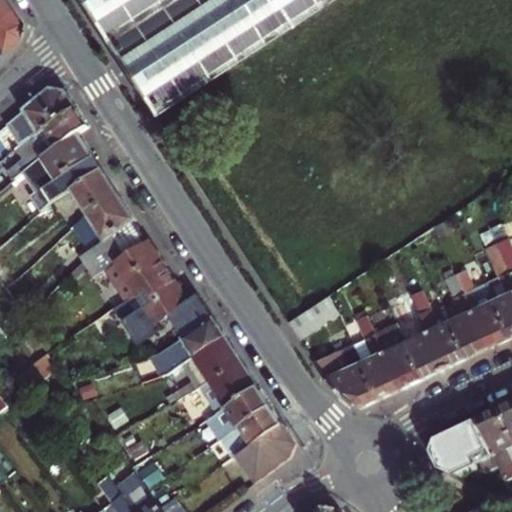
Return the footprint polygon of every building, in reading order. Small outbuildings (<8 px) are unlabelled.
[(11,0),(0,0),(0,15),(15,5),(11,0)] [(82,0),(155,112),(330,0),(82,0)] [(20,12),(15,5),(0,15),(0,52),(22,35),(23,27),(25,19),(20,12)] [(28,138),(79,105),(73,97),(69,90),(51,88),(12,120),(28,138)] [(59,145),(83,131),(91,125),(85,116),(79,105),(28,138),(18,146),(32,166),(59,145)] [(76,184),(105,165),(94,147),(83,131),(59,145),(32,166),(55,199),(76,184)] [(86,201),(116,181),(111,173),(105,165),(76,184),(86,201)] [(97,218),(128,198),(123,191),(116,181),(86,201),(97,218)] [(108,235),(138,214),(128,198),(97,218),(108,235)] [(132,296),(174,269),(156,242),(138,214),(108,235),(92,246),(87,252),(101,274),(112,266),(132,296)] [(511,272),(507,261),(484,271),(511,328),(511,272)] [(194,332),(218,317),(202,293),(193,298),(186,288),(174,269),(132,296),(125,301),(149,336),(171,322),(167,316),(179,308),(194,332)] [(487,325),(495,344),(505,339),(511,336),(511,328),(484,271),(462,281),(476,310),(474,311),(481,328),(487,325)] [(466,315),(453,320),(470,355),(481,350),(495,344),(487,325),(481,328),(474,311),(476,310),(462,281),(453,286),(466,315)] [(328,294),(290,318),(300,333),(338,308),(331,292),(328,294)] [(441,346),(449,365),(460,360),(470,355),(453,320),(440,326),(427,298),(417,302),(431,330),(428,332),(435,349),(441,346)] [(417,302),(395,312),(424,376),(436,371),(449,365),(441,346),(435,349),(428,332),(431,330),(417,302)] [(396,367),(404,385),(413,381),(424,376),(395,312),(372,322),(385,351),(382,352),(390,369),(396,367)] [(199,356),(231,336),(224,327),(218,317),(194,332),(162,353),(153,355),(164,374),(171,372),(199,356)] [(372,322),(350,332),(380,396),(392,391),(404,385),(396,367),(390,369),(382,352),(385,351),(372,322)] [(350,332),(311,350),(329,377),(350,394),(363,405),(380,396),(350,332)] [(215,380),(247,361),(239,349),(231,336),(199,356),(215,380)] [(231,405),(263,384),(255,373),(247,361),(215,380),(231,405)] [(60,365),(39,381),(46,389),(66,374),(60,365)] [(232,430),(275,403),(268,393),(263,384),(231,405),(208,420),(222,438),(232,430)] [(0,412),(13,402),(3,390),(0,392),(0,412)] [(511,401),(500,407),(511,432),(511,401)] [(241,452),(287,423),(282,414),(275,403),(232,430),(222,438),(235,456),(241,452)] [(511,432),(500,407),(490,412),(477,418),(500,465),(506,478),(511,475),(511,432)] [(500,465),(477,418),(457,427),(436,437),(433,452),(441,467),(448,470),(465,476),(478,469),(486,472),(500,465)] [(287,423),(241,452),(261,478),(294,453),(298,439),(293,432),(287,423)] [(155,459),(138,471),(152,490),(168,477),(155,459)] [(167,511),(165,508),(152,490),(138,471),(119,486),(138,511),(167,511)] [(138,511),(119,486),(111,475),(99,484),(112,502),(104,509),(105,511),(138,511)] [(167,511),(188,511),(178,499),(165,508),(167,511)] [(487,511),(482,503),(469,511),(468,511),(487,511)]
